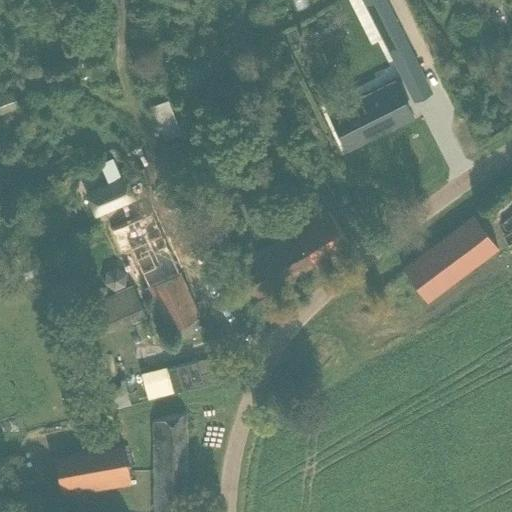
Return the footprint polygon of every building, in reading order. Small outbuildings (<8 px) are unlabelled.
[(307,0),(290,0),(294,9),(309,5),(307,0)] [(367,0),(404,74),(422,66),(390,0),(367,0)] [(294,30),(285,33),(288,42),(298,38),(294,30)] [(451,64),(457,75),(473,67),(467,55),(451,64)] [(328,112),(337,128),(346,146),(410,114),(393,80),(328,112)] [(208,105),(213,117),(241,106),(236,94),(208,105)] [(164,138),(179,132),(167,99),(152,105),(164,138)] [(132,198),(123,176),(86,192),(95,214),(132,198)] [(236,204),(252,237),(283,222),(267,189),(236,204)] [(111,228),(110,229),(126,265),(138,260),(168,329),(170,328),(175,341),(203,329),(197,317),(198,316),(152,210),(111,228)] [(217,264),(240,305),(314,264),(349,242),(328,210),(280,241),(277,237),(254,250),(251,245),(217,264)] [(401,271),(412,287),(424,302),(494,250),(471,219),(401,271)] [(71,310),(85,341),(145,315),(131,284),(71,310)] [(187,511),(185,412),(151,420),(151,511),(187,511)] [(55,456),(62,495),(129,484),(123,444),(55,456)]
